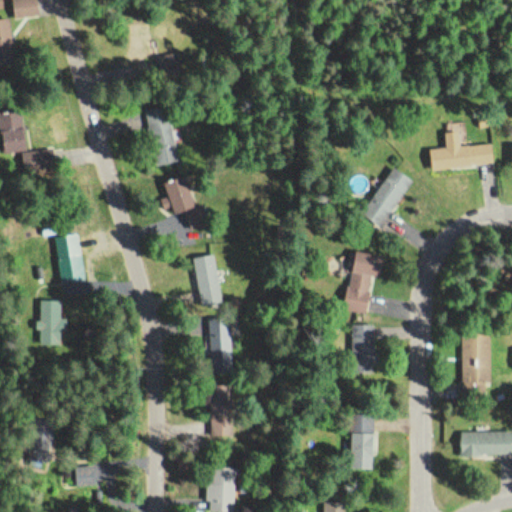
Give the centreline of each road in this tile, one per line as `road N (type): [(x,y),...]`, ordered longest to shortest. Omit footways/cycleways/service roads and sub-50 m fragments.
road 1 (residential): [(155,511),(155,342),(59,0)]
road 2 (residential): [(511,212),(482,214),(444,245),(427,281),(427,511)]
